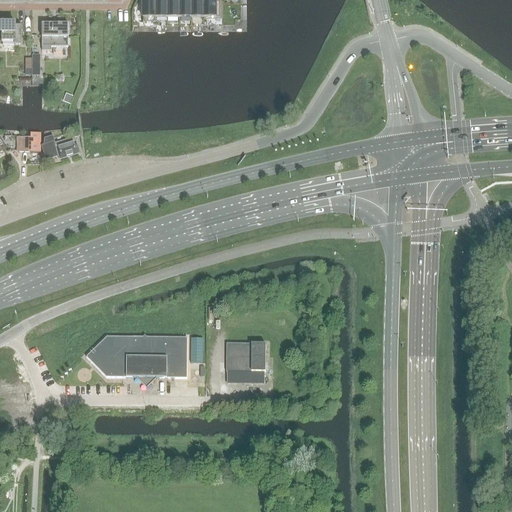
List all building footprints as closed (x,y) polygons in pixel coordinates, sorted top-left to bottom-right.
[(142,8),(142,18),(142,23),(156,23),(156,18),(155,18),(154,0),(142,0),(142,8)] [(154,0),(155,18),(156,18),(167,18),(166,0),(154,0)] [(166,0),(167,18),(179,18),(179,0),(166,0)] [(179,0),(179,18),(191,18),(191,0),(179,0)] [(191,0),(191,18),(203,18),(203,0),(191,0)] [(203,0),(203,18),(216,18),(220,18),(220,2),(216,2),(215,0),(203,0)] [(14,45),(22,45),(22,27),(15,27),(15,24),(2,24),(1,42),(14,42),(14,45)] [(51,52),(51,48),(68,48),(68,24),(67,24),(67,25),(60,25),(60,24),(59,24),(59,25),(51,25),(51,24),(51,25),(42,25),(42,52),(51,52)] [(67,94),(64,102),(71,105),(74,97),(67,94)] [(41,134),(31,133),(31,138),(18,138),(18,152),(41,153),(41,134)] [(74,139),(55,144),(53,137),(44,140),(43,146),(41,147),(46,162),(59,158),(60,161),(79,155),(76,144),(74,139)] [(107,338),(86,358),(106,378),(127,379),(136,379),(157,379),(166,379),(187,379),(187,339),(107,338)] [(226,372),(265,373),(265,345),(226,344),(226,372)] [(157,379),(136,379),(146,390),(157,379)]
